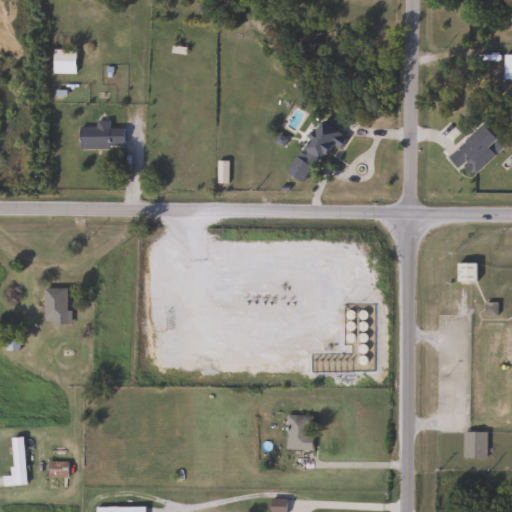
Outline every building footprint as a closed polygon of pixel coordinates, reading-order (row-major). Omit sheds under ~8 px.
[(74,50),(74,74),(50,74),(50,50),(74,50)] [(346,136),(338,150),(325,143),(304,183),(285,174),(314,119),(346,136)] [(108,127),(122,127),(122,148),(77,148),(77,127),(95,127),(95,122),(108,122),(108,127)] [(486,148),(493,155),(469,179),(447,156),(480,125),(494,139),(486,148)] [(215,183),(215,161),(226,161),(226,183),(215,183)] [(475,283),(454,283),(454,263),(475,263),(475,283)] [(42,289),(66,289),(66,325),(42,325),(42,289)] [(498,324),(498,407),(481,407),(481,324),(498,324)] [(312,450),(285,450),(285,415),(312,415),(312,450)] [(484,458),(461,458),(461,432),(484,432),(484,458)] [(1,486),(1,477),(11,476),(9,438),(21,438),(24,485),(1,486)] [(66,463),(66,478),(47,478),(47,463),(66,463)] [(284,500),(284,511),(269,511),(269,500),(284,500)]
